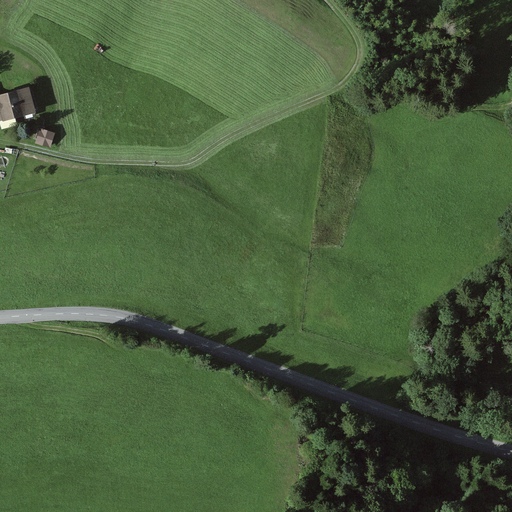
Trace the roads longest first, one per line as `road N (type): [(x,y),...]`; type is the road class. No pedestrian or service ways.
road 1 (tertiary): [(0,316),(137,321),(511,451)]
road 2 (track): [(0,145),(94,162),(187,164),(262,119),(348,85),(356,38),(328,0)]
